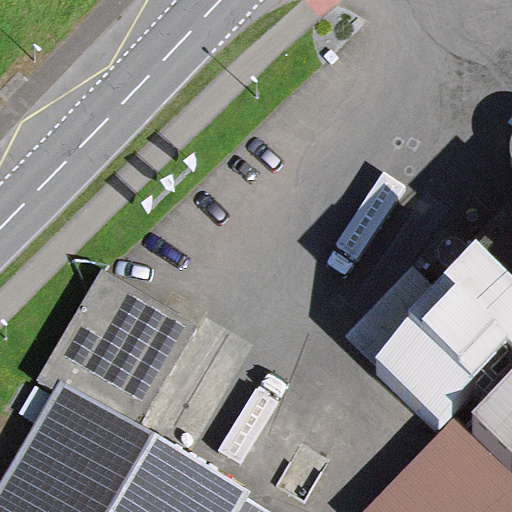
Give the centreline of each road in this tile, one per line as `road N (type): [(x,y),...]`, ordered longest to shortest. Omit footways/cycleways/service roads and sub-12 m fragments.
road 1 (unknown): [(497,40),(323,259),(241,450)]
road 2 (primary): [(0,228),(223,0)]
